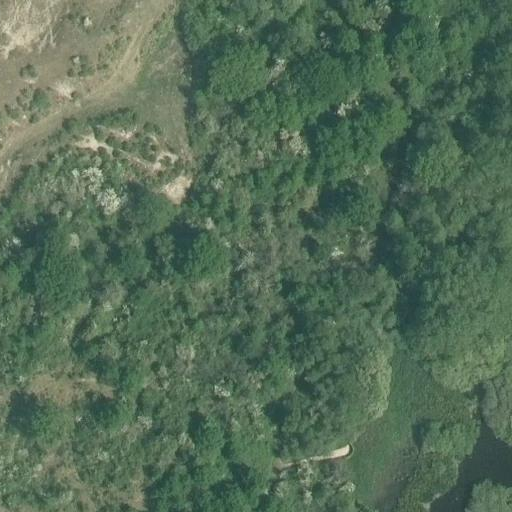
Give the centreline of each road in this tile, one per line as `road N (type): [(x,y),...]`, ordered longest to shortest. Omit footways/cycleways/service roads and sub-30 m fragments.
road 1 (track): [(357,296),(407,129),(394,91),(366,68),(333,0)]
road 2 (track): [(267,511),(277,490),(289,383),(357,296)]
